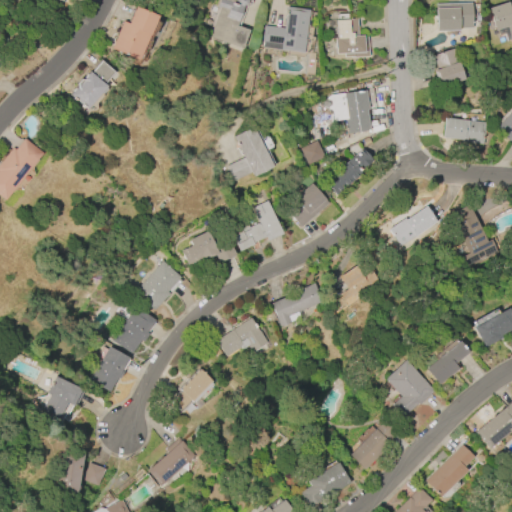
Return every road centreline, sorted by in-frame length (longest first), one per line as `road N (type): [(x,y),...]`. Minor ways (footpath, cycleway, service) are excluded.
road 1 (residential): [(128,424),(167,353),(246,281),(285,265),(414,155)]
road 2 (residential): [(511,183),(447,181),(414,155),(397,0)]
road 3 (residential): [(511,368),(455,409),(382,487),(347,511)]
road 4 (residential): [(101,0),(0,113)]
